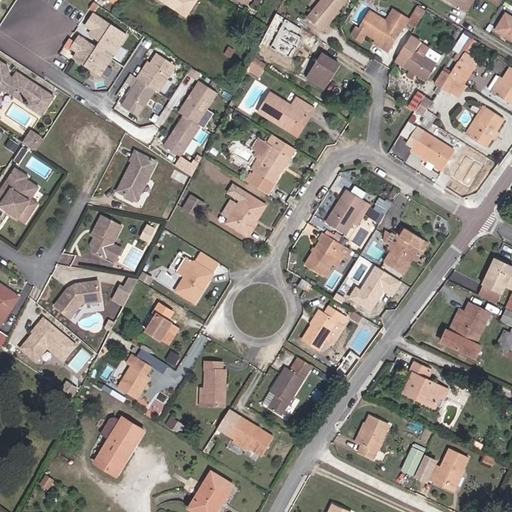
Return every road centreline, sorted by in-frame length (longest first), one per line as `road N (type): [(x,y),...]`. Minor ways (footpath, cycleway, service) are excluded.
road 1 (residential): [(310,448),(478,220)]
road 2 (residential): [(273,279),(249,277),(230,292),(226,317),(241,338),(268,342),(289,326),(293,308),(281,284)]
road 3 (residential): [(273,279),(272,261),(339,156),(370,154)]
road 4 (residential): [(310,448),(438,511)]
road 5 (residential): [(0,248),(42,276),(80,202)]
road 6 (unknown): [(394,327),(511,388)]
road 7 (residential): [(370,154),(478,220)]
road 8 (residential): [(0,38),(105,106)]
